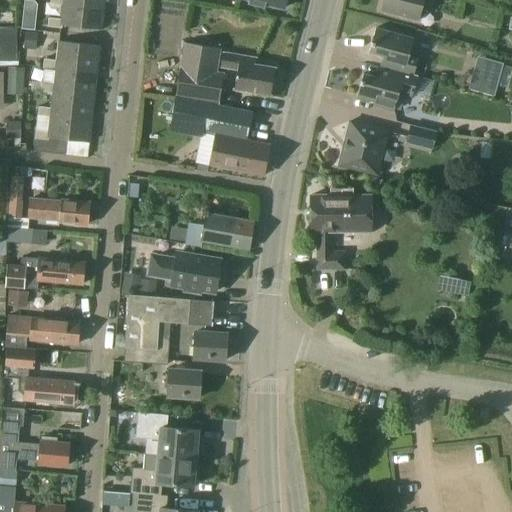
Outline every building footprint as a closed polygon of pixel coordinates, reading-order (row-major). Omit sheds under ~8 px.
[(248,0),(249,0),(248,4),(264,8),(265,4),(283,9),(285,0),(248,0)] [(382,0),(380,10),(418,20),(422,7),(432,10),(434,0),(382,0)] [(101,30),(104,5),(63,1),(63,5),(61,20),(49,18),(48,27),(62,29),(62,25),(101,30)] [(23,19),(22,29),(35,30),(36,20),(23,19)] [(0,65),(18,67),(18,62),(17,62),(17,31),(0,29),(0,65)] [(410,54),(413,39),(375,29),(369,51),(383,55),(380,66),(380,68),(413,77),(413,75),(419,56),(410,54)] [(56,66),(97,71),(100,46),(59,41),(57,61),(44,59),(43,68),(56,70),(56,66)] [(176,96),(219,103),(224,73),(218,72),(221,49),(183,43),(176,96)] [(234,89),(271,95),(276,68),(255,65),(256,59),(222,53),(219,67),(237,70),(234,89)] [(495,93),(503,64),(477,57),(469,86),(495,93)] [(54,90),(94,95),(97,71),(56,66),(56,70),(54,85),(41,84),(40,92),(53,94),(54,90)] [(7,95),(23,95),(24,68),(8,68),(7,95)] [(413,77),(380,68),(377,78),(363,74),(356,97),(374,102),(373,105),(393,111),(397,93),(412,97),(418,76),(413,75),(413,77)] [(51,114),(91,118),(94,95),(54,90),(53,94),(51,108),(38,107),(37,116),(50,117),(51,114)] [(209,166),(263,176),(269,145),(247,141),(252,113),(176,98),(169,130),(201,136),(202,132),(215,135),(209,166)] [(89,143),(91,118),(51,114),(50,117),(49,133),(37,131),(35,152),(65,155),(66,140),(89,143)] [(339,165),(377,175),(388,131),(350,122),(339,165)] [(406,143),(432,150),(437,132),(410,125),(406,143)] [(8,218),(21,219),(22,201),(24,202),(25,193),(31,178),(32,168),(14,167),(13,176),(11,176),(8,218)] [(0,215),(7,216),(8,186),(0,185),(0,215)] [(317,232),(317,270),(345,270),(345,252),(332,252),(332,232),(371,232),(371,196),(311,196),(311,232),(317,232)] [(27,220),(87,225),(89,203),(29,198),(27,220)] [(511,234),(511,210),(506,209),(501,232),(511,234)] [(202,242),(249,250),(253,222),(206,214),(204,226),(188,223),(185,245),(200,248),(202,242)] [(184,291),(201,294),(202,289),(216,292),(221,261),(176,254),(175,260),(152,256),(149,275),(172,278),(171,284),(185,287),(184,291)] [(5,288),(37,289),(38,281),(83,285),(85,263),(25,258),(24,265),(6,264),(5,288)] [(123,362),(167,365),(170,323),(211,326),(213,302),(128,295),(123,362)] [(5,347),(26,349),(27,339),(30,339),(30,340),(76,344),(78,323),(63,322),(62,319),(57,319),(55,321),(7,317),(5,347)] [(194,358),(225,360),(227,335),(195,333),(194,358)] [(23,400),(74,404),(76,383),(27,379),(28,367),(34,368),(35,351),(6,349),(5,378),(18,378),(17,390),(24,395),(23,400)] [(168,396),(199,398),(201,373),(170,370),(168,396)] [(157,455),(192,458),(195,431),(167,428),(168,416),(137,413),(135,438),(159,440),(157,455)] [(0,435),(0,469),(16,471),(16,460),(39,462),(39,464),(67,466),(69,445),(56,444),(56,438),(41,437),(41,442),(40,446),(18,444),(19,426),(1,425),(0,434),(0,435)] [(130,493),(137,494),(161,496),(162,484),(190,486),(192,458),(157,455),(145,454),(143,469),(133,468),(130,493)] [(0,511),(64,511),(64,508),(52,507),(52,503),(39,502),(39,506),(14,504),(16,488),(0,486),(0,511)] [(194,511),(167,509),(168,497),(161,496),(137,494),(135,511),(194,511)]
